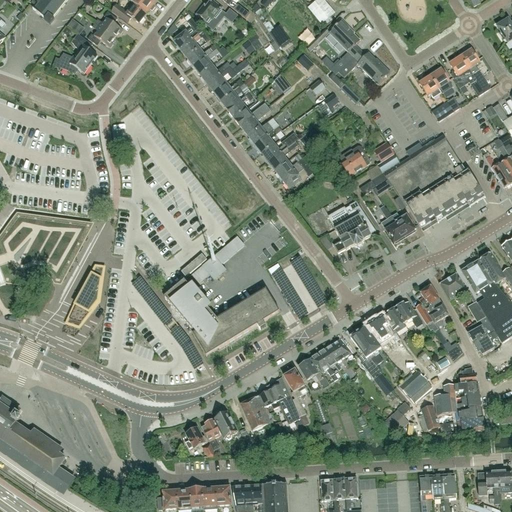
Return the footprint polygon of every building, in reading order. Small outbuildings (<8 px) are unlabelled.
[(41,0),(33,10),(49,23),(64,3),(66,0),(41,0)] [(127,0),(128,0),(134,5),(146,15),(150,11),(152,11),(154,8),(153,6),(154,5),(147,0),(127,0)] [(219,0),(245,20),(249,15),(234,3),(233,4),(228,1),(228,0),(219,0)] [(264,0),(260,4),(265,9),(271,2),(272,2),(274,0),(264,0)] [(321,0),(318,0),(308,9),(321,24),(333,14),(321,0)] [(225,15),(219,11),(220,10),(211,2),(205,9),(203,7),(196,16),(204,22),(203,23),(212,31),(223,18),(231,24),(237,17),(229,10),(225,15)] [(127,14),(125,13),(116,6),(111,12),(127,24),(131,19),(139,25),(146,15),(134,5),(127,14)] [(96,21),(94,24),(114,39),(117,34),(119,35),(122,32),(113,25),(116,20),(107,13),(103,18),(106,20),(102,25),(96,21)] [(72,32),(78,25),(72,20),(66,27),(72,32)] [(191,29),(185,33),(173,43),(179,51),(201,33),(191,20),(187,24),(191,29)] [(511,41),(511,27),(508,20),(503,23),(502,21),(496,25),(497,27),(496,28),(500,34),(498,35),(503,42),(505,41),(507,45),(511,41)] [(338,74),(360,52),(355,47),(359,42),(348,32),(349,31),(340,22),(328,35),(347,54),(334,67),(326,58),(321,62),(335,77),(338,74)] [(114,39),(94,24),(91,28),(96,32),(93,37),(90,35),(87,40),(96,47),(100,42),(109,49),(112,45),(110,44),(114,39)] [(274,42),(279,49),(289,42),(279,27),(269,33),(274,42)] [(209,42),(201,33),(179,51),(185,59),(197,49),(194,45),(201,39),(206,44),(209,42)] [(77,35),(71,44),(77,52),(75,55),(90,66),(97,57),(88,51),(86,49),(89,44),(77,35)] [(258,39),(244,44),(247,52),(261,47),(258,39)] [(314,41),(306,49),(309,52),(317,45),(314,41)] [(275,51),(279,49),(274,42),(270,45),(275,51)] [(198,51),(185,61),(189,66),(190,65),(192,68),(211,54),(215,51),(212,47),(208,51),(202,55),(198,51)] [(211,54),(192,68),(195,72),(194,72),(198,77),(211,67),(207,63),(213,58),(217,54),(215,51),(211,54)] [(468,71),(484,95),(490,91),(475,67),(479,64),(471,51),(460,58),(468,71)] [(365,57),(360,52),(338,74),(343,80),(357,66),(377,87),(390,74),(379,64),(378,65),(368,54),(365,57)] [(55,59),(52,67),(74,75),(77,70),(78,71),(83,75),(90,66),(75,55),(72,59),(63,55),(58,61),(55,59)] [(303,56),(297,63),(307,73),(313,66),(303,56)] [(468,71),(460,58),(449,65),(454,73),(450,75),(459,90),(469,84),(478,98),(484,95),(468,71)] [(206,86),(224,71),(221,68),(215,73),(212,69),(199,79),(202,83),(203,82),(206,86)] [(224,71),(206,86),(208,89),(208,90),(211,95),(224,85),(221,80),(227,75),(231,81),(236,77),(229,68),(224,71)] [(441,71),(429,78),(441,95),(452,88),(449,84),(441,71)] [(429,78),(419,85),(427,98),(430,96),(433,100),(441,95),(429,78)] [(219,104),(242,86),(238,80),(234,84),(235,85),(229,90),(225,86),(213,96),(219,104)] [(309,89),(315,97),(325,90),(318,81),(309,89)] [(291,90),(286,84),(279,90),(284,96),(291,90)] [(242,86),(219,104),(225,112),(238,102),(244,97),(241,92),(245,89),(242,86)] [(320,102),(328,96),(325,92),(317,97),(320,102)] [(238,102),(225,112),(231,120),(244,109),(241,105),(247,101),(248,102),(251,100),(247,94),(244,97),(238,102)] [(323,103),(329,111),(339,104),(333,95),(323,103)] [(446,103),(453,114),(460,109),(453,99),(446,103)] [(453,114),(446,103),(431,113),(438,124),(453,114)] [(234,122),(240,129),(267,108),(264,105),(249,116),(246,112),(234,122)] [(500,122),(501,123),(507,119),(498,105),(492,109),(493,110),(496,115),(499,119),(500,121),(500,122)] [(496,115),(493,110),(491,107),(484,111),(489,119),(496,115)] [(258,127),(255,123),(270,112),(267,108),(240,129),(246,137),(258,127)] [(511,116),(501,123),(511,140),(511,116)] [(501,123),(500,122),(490,128),(498,140),(504,150),(511,163),(511,140),(501,123)] [(254,147),(273,132),(267,124),(246,140),(250,145),(251,144),(254,147)] [(273,132),(254,147),(256,150),(255,151),(259,156),(272,145),(269,141),(274,136),(275,137),(280,132),(277,128),(273,132)] [(273,147),(260,158),(264,162),(265,161),(267,164),(295,143),(297,141),(292,136),(281,145),(282,147),(277,151),(273,147)] [(442,137),(382,175),(359,190),(359,191),(363,197),(387,182),(405,209),(406,208),(421,231),(435,221),(437,224),(467,205),(469,208),(483,200),(484,199),(467,172),(465,174),(442,137)] [(309,144),(306,138),(300,142),(303,148),(309,144)] [(498,140),(493,143),(505,160),(500,164),(511,183),(511,163),(504,150),(498,140)] [(295,143),(267,164),(270,168),(269,169),(272,173),(286,162),(282,158),(288,154),(296,148),(298,147),(295,143)] [(386,143),(372,152),(380,164),(377,166),(382,175),(399,164),(393,156),(394,156),(386,143)] [(366,158),(366,157),(360,148),(357,148),(351,152),(351,153),(347,156),(344,155),(340,158),(339,160),(341,164),(339,165),(349,178),(370,164),(366,158)] [(495,167),(483,149),(479,152),(483,158),(482,159),(493,176),(493,177),(492,177),(493,178),(494,178),(495,178),(498,183),(497,184),(497,185),(498,185),(499,185),(503,191),(511,185),(511,183),(500,164),(495,167)] [(287,164),(275,174),(281,182),(304,164),(300,159),(295,162),(296,164),(290,169),(287,164)] [(304,164),(281,182),(288,190),(300,181),(296,176),(302,172),(308,179),(312,175),(304,164)] [(327,219),(334,231),(334,232),(341,243),(333,247),(337,254),(345,250),(345,251),(353,247),(354,248),(357,249),(362,246),(362,243),(362,242),(370,237),(369,236),(375,232),(355,203),(349,207),(352,213),(347,215),(344,209),(327,219)] [(383,207),(379,210),(386,222),(392,219),(390,217),(386,210),(385,210),(383,207)] [(394,223),(404,238),(408,236),(410,236),(413,234),(414,232),(415,231),(405,217),(400,220),(398,218),(393,221),(394,223)] [(391,227),(384,231),(393,245),(394,245),(396,246),(399,244),(399,242),(404,238),(394,223),(390,226),(391,227)] [(372,259),(384,249),(374,238),(369,242),(374,248),(367,254),(372,259)] [(237,239),(214,258),(221,266),(244,246),(237,239)] [(511,243),(511,242),(501,248),(511,263),(511,243)] [(181,272),(185,278),(206,261),(201,255),(181,272)] [(501,274),(500,272),(490,255),(479,261),(493,284),(493,283),(496,286),(504,280),(507,284),(508,283),(511,288),(511,273),(508,269),(501,274)] [(221,266),(214,258),(203,268),(209,276),(221,266)] [(479,262),(469,268),(488,298),(484,301),(478,304),(501,345),(511,337),(511,306),(493,284),(492,285),(479,262)] [(280,269),(277,265),(268,271),(270,275),(280,269)] [(74,306),(67,321),(82,325),(87,318),(88,319),(90,316),(89,316),(98,305),(98,306),(99,304),(101,305),(103,295),(102,295),(103,289),(102,289),(103,279),(102,279),(104,269),(95,267),(80,295),(79,295),(80,296),(74,305),(74,306)] [(203,268),(192,277),(199,285),(209,276),(203,268)] [(488,298),(469,268),(461,272),(475,295),(479,292),(484,301),(488,298)] [(440,285),(449,301),(466,292),(457,275),(440,285)] [(202,303),(184,283),(164,299),(192,332),(194,330),(197,333),(193,336),(206,358),(257,327),(260,331),(265,327),(263,323),(279,313),(266,291),(217,321),(208,310),(211,308),(204,301),(202,303)] [(434,311),(442,306),(437,296),(431,287),(429,289),(427,288),(425,290),(424,292),(420,294),(426,303),(415,309),(426,326),(432,323),(429,318),(436,314),(434,311)] [(36,303),(30,319),(44,324),(50,308),(36,303)] [(476,303),(467,308),(476,324),(485,319),(476,303)] [(397,309),(395,310),(405,326),(411,322),(416,330),(423,326),(413,311),(413,312),(408,304),(405,306),(404,304),(403,305),(401,304),(398,306),(397,309)] [(432,323),(426,326),(430,332),(431,331),(432,332),(432,331),(442,346),(446,344),(436,328),(437,328),(435,325),(448,317),(442,306),(434,311),(436,314),(429,318),(432,323)] [(388,315),(385,317),(386,318),(390,326),(389,326),(391,328),(387,330),(395,344),(399,341),(400,340),(397,334),(406,328),(405,326),(395,310),(394,310),(392,310),(390,311),(389,314),(388,314),(388,315)] [(365,328),(379,346),(388,341),(391,347),(396,345),(395,344),(387,330),(391,328),(389,326),(390,326),(386,318),(385,317),(365,328)] [(481,328),(468,336),(473,345),(494,333),(489,324),(486,319),(478,323),(481,328)] [(365,328),(357,334),(363,342),(365,341),(375,353),(373,355),(375,358),(371,361),(376,367),(383,362),(376,352),(381,349),(379,346),(365,328)] [(351,338),(350,339),(360,352),(358,354),(360,357),(362,355),(366,359),(365,359),(367,361),(362,364),(373,380),(379,377),(381,380),(377,383),(384,392),(384,391),(388,396),(394,391),(382,375),(376,367),(371,361),(375,358),(373,355),(375,353),(365,341),(363,342),(357,334),(356,335),(355,333),(350,336),(351,338)] [(494,333),(473,345),(478,354),(481,352),(483,356),(493,350),(489,342),(497,338),(494,333)] [(339,342),(332,347),(344,360),(348,366),(355,361),(339,342)] [(344,360),(332,347),(325,351),(337,365),(338,364),(341,362),(345,368),(348,366),(344,360)] [(458,347),(447,354),(452,364),(462,354),(458,347)] [(325,351),(318,356),(330,370),(334,367),(338,373),(342,371),(338,364),(337,365),(325,351)] [(311,360),(310,361),(322,374),(326,372),(334,383),(337,380),(334,376),(330,370),(318,356),(315,358),(313,358),(311,359),(311,360)] [(445,359),(436,365),(440,371),(449,365),(445,359)] [(304,366),(299,369),(307,382),(316,377),(323,389),(328,386),(325,379),(324,380),(317,369),(315,371),(310,362),(309,362),(307,361),(304,363),(304,366)] [(462,378),(460,379),(461,386),(478,385),(478,384),(479,383),(478,377),(477,377),(474,377),(472,377),(471,369),(464,371),(464,373),(462,373),(462,378)] [(418,371),(397,388),(404,396),(425,379),(418,371)] [(291,395),(294,400),(292,402),(299,419),(305,416),(298,399),(308,394),(304,388),(305,388),(295,372),(295,373),(293,372),(292,372),(289,374),(289,376),(284,379),(293,394),(291,395)] [(281,379),(267,387),(269,391),(275,404),(277,403),(279,408),(288,426),(299,420),(299,419),(292,402),(290,398),(281,379)] [(432,388),(425,379),(404,396),(412,405),(432,388)] [(459,386),(455,387),(455,391),(455,393),(463,392),(464,399),(467,398),(467,395),(479,394),(478,385),(461,386),(459,386)] [(269,391),(258,397),(262,405),(264,410),(270,407),(272,411),(276,410),(279,408),(277,403),(275,404),(269,391)] [(446,398),(436,399),(438,417),(448,416),(448,414),(458,413),(457,406),(455,393),(455,391),(445,392),(446,398)] [(461,405),(457,406),(458,413),(463,413),(469,411),(468,410),(481,408),(479,394),(467,395),(467,398),(464,399),(460,399),(461,405)] [(264,410),(262,405),(258,397),(257,395),(249,399),(250,401),(250,402),(254,411),(256,416),(264,412),(263,410),(264,410)] [(256,416),(254,411),(250,402),(250,401),(240,406),(246,420),(248,424),(266,416),(264,412),(256,416)] [(397,410),(398,412),(403,417),(410,410),(404,404),(397,410)] [(14,416),(0,405),(0,432),(2,434),(14,416)] [(422,416),(418,418),(423,433),(428,432),(440,428),(439,425),(436,418),(433,407),(420,411),(422,416)] [(458,413),(455,414),(456,422),(466,421),(466,422),(482,420),(481,408),(468,410),(469,411),(463,413),(458,413)] [(385,424),(395,436),(409,424),(403,417),(398,412),(385,424)] [(511,417),(511,412),(499,413),(501,425),(511,424),(511,417)] [(231,439),(231,437),(238,434),(227,414),(215,420),(225,440),(226,440),(229,441),(231,439)] [(0,454),(28,474),(48,487),(63,496),(64,495),(68,490),(75,480),(59,469),(62,464),(65,460),(52,451),(29,435),(15,425),(16,423),(17,423),(20,418),(18,417),(15,415),(14,416),(2,434),(0,432),(0,454)] [(267,418),(266,416),(248,424),(252,433),(270,425),(267,418)] [(466,421),(456,422),(456,423),(439,425),(440,428),(441,435),(458,433),(458,434),(484,431),(482,420),(466,422),(466,421)] [(217,446),(214,440),(222,437),(214,421),(212,422),(210,421),(207,423),(206,425),(205,425),(206,428),(202,430),(209,443),(208,444),(213,452),(214,454),(217,453),(216,451),(217,450),(215,447),(217,446)] [(188,450),(192,449),(193,451),(207,443),(204,438),(202,439),(197,430),(192,432),(190,432),(188,433),(188,434),(185,436),(189,443),(185,445),(188,450)] [(206,459),(216,458),(209,445),(202,449),(206,459)] [(163,453),(162,446),(155,447),(156,454),(163,453)] [(504,473),(499,473),(500,495),(511,494),(511,490),(511,489),(511,488),(511,487),(511,482),(511,472),(510,473),(508,471),(505,471),(504,473)] [(486,482),(477,483),(478,495),(478,498),(487,497),(487,495),(486,489),(493,489),(494,505),(500,505),(500,495),(499,473),(492,473),(492,472),(488,472),(488,474),(485,474),(486,482)] [(454,476),(442,477),(443,495),(444,503),(444,511),(449,511),(449,500),(455,499),(454,476)] [(421,497),(419,497),(420,511),(426,511),(425,502),(425,497),(432,496),(431,477),(420,478),(421,497)] [(442,477),(431,477),(432,496),(433,501),(440,501),(441,503),(444,503),(443,495),(442,477)] [(356,480),(344,481),(345,501),(345,505),(345,508),(350,508),(350,500),(357,500),(356,480)] [(344,481),(332,482),(333,501),(333,511),(338,511),(338,502),(336,502),(336,501),(338,501),(345,501),(344,481)] [(332,482),(320,482),(321,502),(333,501),(332,482)] [(288,511),(286,485),(261,487),(262,511),(288,511)] [(245,488),(243,488),(244,511),(252,511),(252,506),(253,506),(251,486),(246,486),(245,488)] [(256,486),(251,486),(253,506),(258,506),(258,511),(262,511),(261,487),(258,487),(256,486)] [(236,488),(232,489),(236,511),(244,511),(243,488),(242,488),(240,487),(237,487),(236,488)] [(216,489),(202,490),(204,508),(204,511),(217,511),(217,508),(216,489)] [(229,489),(216,489),(217,508),(231,507),(229,489)] [(204,508),(202,490),(190,491),(191,511),(195,511),(204,511),(204,508)] [(191,511),(190,491),(177,492),(178,510),(178,511),(191,511)] [(178,510),(177,492),(162,493),(163,499),(157,500),(157,511),(178,510)]
